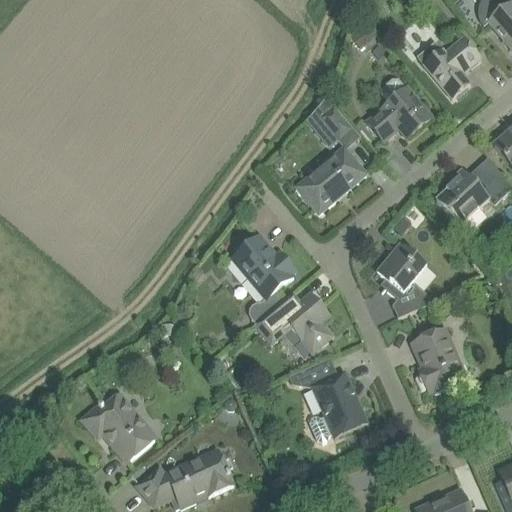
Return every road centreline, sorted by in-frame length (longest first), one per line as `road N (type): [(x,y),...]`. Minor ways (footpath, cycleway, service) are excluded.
road 1 (unclassified): [(415,454),(336,267),(347,231),(511,99)]
road 2 (unclassified): [(287,511),(415,454)]
